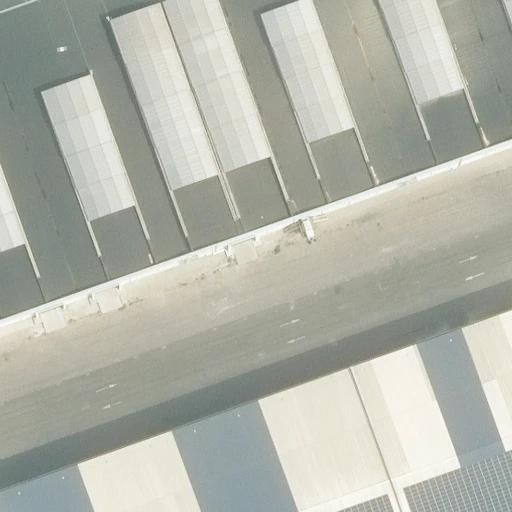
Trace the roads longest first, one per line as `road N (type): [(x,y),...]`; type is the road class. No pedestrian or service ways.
road 1 (unknown): [(511,265),(0,441)]
road 2 (unknown): [(0,40),(114,0)]
